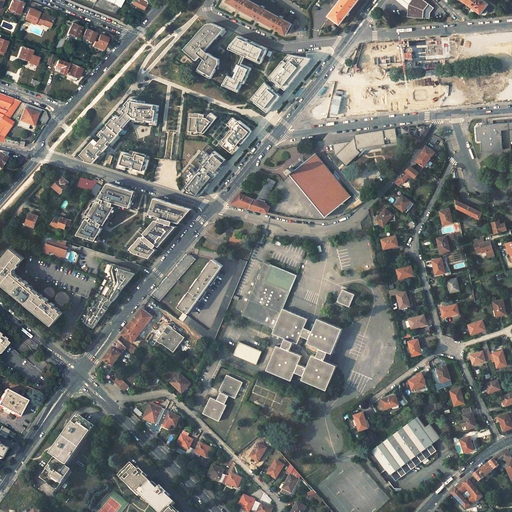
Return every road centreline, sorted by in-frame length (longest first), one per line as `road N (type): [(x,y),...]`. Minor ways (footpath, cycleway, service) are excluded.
road 1 (trunk): [(0,150),(511,285)]
road 2 (trunk): [(511,252),(0,118)]
road 3 (residential): [(214,207),(274,222),(338,224),(397,174),(438,116)]
road 4 (tertiary): [(214,207),(77,375)]
road 5 (residential): [(443,345),(414,241),(457,155)]
road 6 (residential): [(77,375),(217,511)]
road 7 (residential): [(39,153),(214,207)]
road 8 (residential): [(349,40),(279,46),(210,13),(210,0)]
road 9 (residential): [(279,129),(438,116)]
road 10 (residential): [(511,22),(377,35),(356,30)]
road 11 (tertiary): [(77,375),(0,484)]
